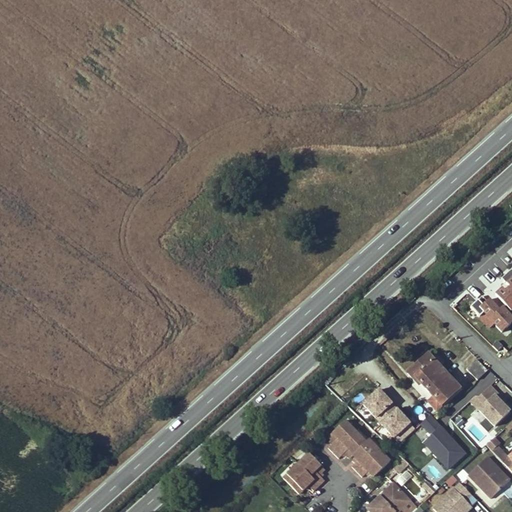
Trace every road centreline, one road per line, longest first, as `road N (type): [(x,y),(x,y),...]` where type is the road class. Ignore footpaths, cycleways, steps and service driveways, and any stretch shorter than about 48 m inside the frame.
road 1 (primary): [(511,126),(83,511)]
road 2 (primary): [(126,511),(511,170)]
